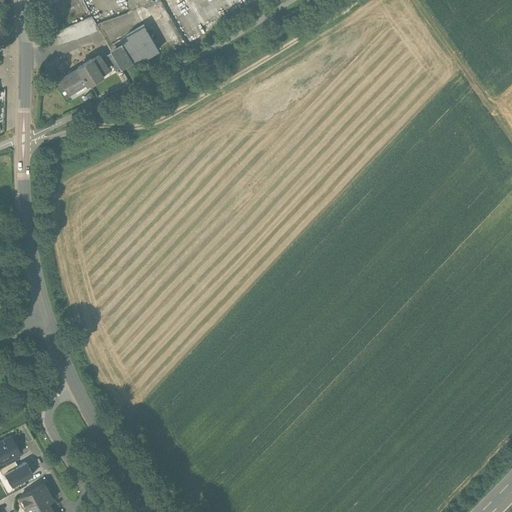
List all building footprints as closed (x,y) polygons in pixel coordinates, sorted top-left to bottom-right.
[(69,4),(64,7),(68,14),(73,11),(69,4)] [(122,46),(130,59),(137,55),(140,60),(158,50),(144,26),(126,37),(129,42),(122,46)] [(112,51),(111,52),(117,61),(120,66),(120,65),(130,59),(122,46),(112,52),(112,51)] [(111,52),(106,55),(111,64),(117,61),(111,52)] [(91,58),(77,66),(78,67),(60,78),(68,92),(86,81),(87,82),(100,74),(100,73),(107,69),(98,54),(91,58)] [(120,66),(117,61),(111,64),(114,69),(120,66)] [(71,96),(68,92),(60,78),(54,82),(65,100),(71,96)] [(0,458),(2,461),(2,462),(17,453),(18,453),(19,452),(18,452),(11,438),(11,437),(0,443),(0,458)] [(17,453),(2,462),(5,467),(20,458),(17,453)] [(26,462),(4,474),(12,487),(33,475),(26,462)] [(19,498),(26,511),(32,511),(48,504),(53,501),(43,484),(19,498)]
